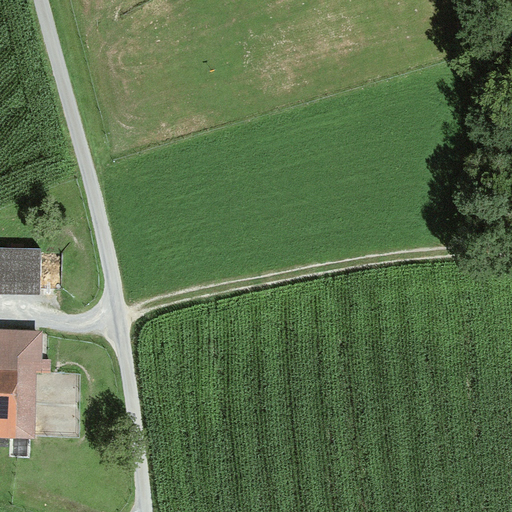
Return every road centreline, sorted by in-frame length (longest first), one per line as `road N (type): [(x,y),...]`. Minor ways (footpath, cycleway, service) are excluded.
road 1 (unclassified): [(144,511),(120,317),(39,0)]
road 2 (track): [(120,317),(261,278),(400,253),(511,248)]
